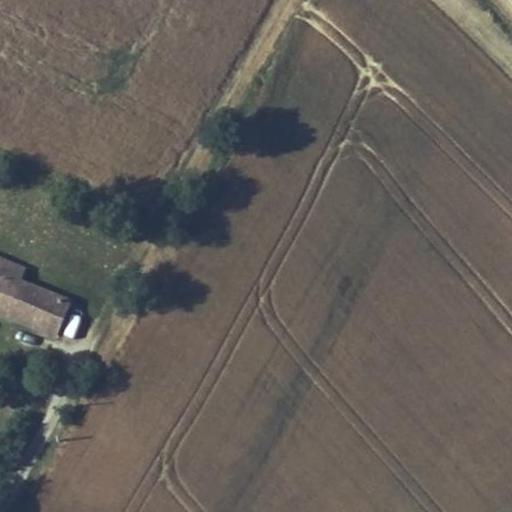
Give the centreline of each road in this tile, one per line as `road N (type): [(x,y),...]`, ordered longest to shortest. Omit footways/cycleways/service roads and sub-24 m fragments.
road 1 (track): [(280,0),(88,340)]
road 2 (unclassified): [(0,508),(88,340)]
